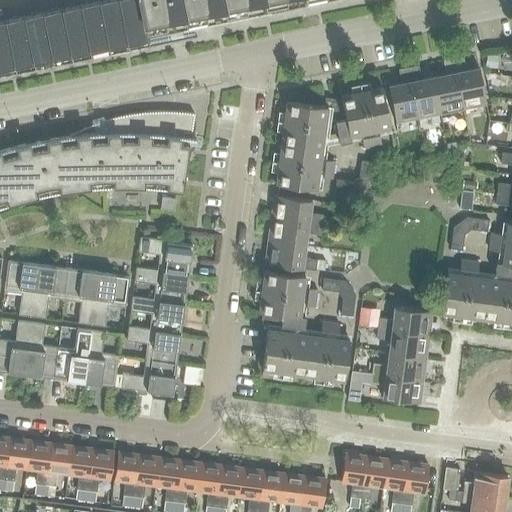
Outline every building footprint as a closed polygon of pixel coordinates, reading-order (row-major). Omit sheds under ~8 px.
[(118,0),(106,0),(99,1),(110,55),(128,52),(128,55),(129,54),(128,51),(129,51),(118,0)] [(147,48),(148,47),(137,0),(118,0),(129,51),(147,48),(147,51),(148,50),(147,48)] [(172,43),(197,38),(195,28),(333,0),(137,0),(148,47),(172,43)] [(81,5),(91,59),(109,55),(109,58),(110,58),(110,55),(99,1),(81,5)] [(81,5),(62,9),(73,63),(90,59),(91,62),(91,59),(81,5)] [(62,9),(43,13),(54,67),(71,63),(72,65),(72,63),(73,63),(62,9)] [(43,13),(24,17),(35,70),(52,67),(53,69),(54,69),(53,67),(54,67),(43,13)] [(24,17),(5,21),(16,74),(34,71),(34,73),(35,73),(34,71),(35,70),(24,17)] [(5,21),(0,21),(0,77),(15,75),(15,77),(16,77),(16,74),(5,21)] [(485,66),(497,67),(498,56),(487,55),(485,66)] [(486,104),(478,67),(466,70),(463,56),(453,58),(463,109),(486,104)] [(446,74),(433,76),(441,113),(463,109),(453,58),(443,60),(446,74)] [(418,65),(408,67),(418,118),(441,113),(433,76),(421,79),(418,65)] [(418,118),(408,67),(398,69),(401,83),(388,86),(395,123),(418,118)] [(382,87),(356,92),(364,132),(390,127),(382,87)] [(341,100),(331,102),(339,143),(351,141),(350,135),(364,132),(356,92),(340,95),(341,100)] [(327,106),(325,106),(286,101),(283,121),(324,127),(327,106)] [(0,206),(8,204),(21,200),(34,197),(47,194),(61,192),(74,189),(74,190),(88,188),(101,187),(115,187),(128,187),(142,187),(156,188),(169,189),(182,191),(194,113),(188,112),(176,111),(163,111),(157,111),(151,111),(140,112),(129,114),(119,116),(113,117),(103,120),(107,133),(86,134),(67,136),(13,147),(0,151),(0,206)] [(283,121),(281,142),(322,148),(324,127),(283,121)] [(381,143),(379,134),(370,136),(372,145),(381,143)] [(370,136),(361,138),(363,147),(372,145),(370,136)] [(322,148),(281,142),(278,163),(319,168),(322,148)] [(457,151),(456,146),(455,142),(446,144),(447,148),(448,153),(457,151)] [(511,153),(502,152),(500,163),(511,164),(511,153)] [(334,161),(325,160),(324,168),(333,170),(334,161)] [(361,160),(360,169),(372,170),(373,162),(361,160)] [(319,168),(278,163),(275,183),(316,189),(319,168)] [(333,170),(324,168),(322,177),(332,178),(333,170)] [(372,170),(360,169),(359,177),(371,178),(372,170)] [(359,177),(356,179),(363,189),(370,184),(371,178),(359,177)] [(344,180),(336,179),(335,191),(343,192),(344,180)] [(356,179),(352,181),(351,193),(356,194),(363,189),(356,179)] [(352,181),(344,180),(343,192),(351,193),(352,181)] [(477,182),(463,181),(462,188),(476,189),(477,182)] [(511,184),(498,182),(496,193),(511,195),(511,184)] [(461,196),(460,209),(468,209),(471,210),(473,192),(462,190),(461,196)] [(511,195),(496,193),(495,204),(511,205),(511,212),(511,216),(511,195)] [(309,213),(311,200),(274,195),(271,218),(322,225),(323,214),(309,213)] [(175,198),(162,196),(160,208),(174,210),(175,198)] [(460,222),(467,232),(470,229),(472,217),(467,217),(460,222)] [(470,229),(479,230),(480,219),(472,217),(470,229)] [(322,225),(271,218),(268,240),(305,245),(307,233),(320,235),(322,225)] [(488,220),(480,219),(479,230),(487,231),(488,220)] [(452,232),(464,234),(467,232),(460,222),(453,227),(452,232)] [(451,241),(463,242),(464,234),(452,232),(451,241)] [(492,232),(490,241),(499,242),(501,233),(492,232)] [(156,239),(140,237),(138,251),(159,254),(157,269),(157,270),(188,274),(192,244),(166,240),(167,239),(157,238),(156,239)] [(305,245),(268,240),(264,263),(316,270),(316,269),(317,260),(303,258),(305,245)] [(451,241),(450,249),(462,250),(463,242),(451,241)] [(490,241),(489,250),(498,251),(499,242),(490,241)] [(511,243),(504,243),(501,263),(496,262),(494,273),(511,275),(511,243)] [(8,260),(4,291),(21,293),(18,315),(31,316),(39,264),(8,260)] [(317,260),(316,269),(324,270),(325,261),(317,260)] [(461,260),(459,269),(468,270),(469,261),(461,260)] [(478,262),(469,261),(468,270),(477,271),(478,262)] [(39,264),(31,316),(45,318),(48,297),(64,299),(68,268),(39,264)] [(155,284),(153,299),(153,300),(184,304),(188,274),(157,270),(157,269),(136,267),(134,281),(155,284)] [(68,268),(64,299),(80,301),(78,322),(91,324),(98,272),(68,268)] [(264,270),(260,296),(301,301),(304,275),(264,270)] [(107,305),(124,307),(129,276),(98,272),(91,324),(104,326),(107,305)] [(441,313),(462,316),(468,275),(447,272),(441,313)] [(468,275),(462,316),(482,318),(488,278),(468,275)] [(331,279),(323,278),(322,290),(330,291),(331,279)] [(488,278),(482,318),(503,321),(508,280),(488,278)] [(331,279),(330,291),(338,292),(339,280),(331,279)] [(339,280),(338,292),(340,295),(350,287),(345,281),(339,280)] [(511,280),(508,280),(503,321),(511,322),(511,280)] [(350,287),(340,295),(342,298),(354,300),(355,294),(350,287)] [(317,289),(308,288),(307,297),(316,298),(317,289)] [(151,314),(149,329),(149,330),(180,334),(184,304),(153,300),(153,299),(132,296),(130,311),(151,314)] [(305,317),(304,316),(299,316),(301,301),(260,296),(258,312),(263,312),(262,323),(304,328),(305,317)] [(316,298),(307,297),(305,306),(314,307),(316,298)] [(354,300),(342,298),(341,306),(353,308),(354,300)] [(353,308),(341,306),(340,314),(352,316),(353,308)] [(432,312),(394,307),(392,320),(379,318),(377,328),(428,335),(432,312)] [(360,313),(359,324),(374,326),(375,315),(360,313)] [(0,339),(0,371),(24,375),(31,322),(17,320),(15,342),(0,339)] [(44,324),(31,322),(24,375),(54,379),(58,347),(41,345),(44,324)] [(321,322),(320,331),(329,332),(330,323),(321,322)] [(339,324),(330,323),(329,332),(338,333),(339,324)] [(147,343),(145,360),(176,364),(180,334),(149,330),(149,329),(128,326),(126,341),(147,343)] [(74,349),(58,347),(54,379),(83,383),(90,330),(77,328),(74,349)] [(267,328),(267,331),(262,369),(282,372),(288,331),(267,328)] [(428,335),(377,328),(376,338),(390,340),(388,352),(425,357),(428,335)] [(114,387),(114,386),(118,355),(101,353),(104,332),(90,330),(83,383),(114,387)] [(288,331),(282,372),(303,375),(308,334),(288,331)] [(308,334),(303,375),(323,378),(329,337),(308,334)] [(329,337),(323,378),(344,381),(349,339),(329,337)] [(425,357),(388,352),(386,365),(373,363),(371,373),(422,380),(425,357)] [(120,387),(114,386),(114,387),(136,390),(136,391),(146,393),(146,391),(172,394),(176,364),(145,360),(143,376),(122,373),(120,387)] [(185,366),(183,383),(199,386),(201,368),(185,366)] [(351,371),(350,380),(362,382),(370,383),(371,374),(351,371)] [(422,380),(371,373),(371,374),(370,383),(384,385),(382,398),(419,403),(422,380)] [(0,436),(0,480),(4,481),(9,438),(0,436)] [(9,438),(4,481),(12,482),(14,467),(27,468),(30,441),(9,438)] [(30,441),(27,468),(36,469),(34,485),(45,486),(51,443),(30,441)] [(51,443),(45,486),(54,487),(56,472),(68,473),(71,446),(51,443)] [(71,446),(68,473),(78,475),(76,490),(87,492),(92,449),(71,446)] [(92,449),(87,492),(95,493),(97,477),(110,479),(112,461),(113,451),(92,449)] [(116,462),(114,479),(124,481),(122,496),(133,498),(138,455),(117,452),(116,462)] [(343,462),(341,481),(351,482),(349,498),(360,499),(366,456),(344,453),(343,462)] [(138,455),(133,498),(142,499),(144,483),(156,485),(159,457),(138,455)] [(366,456),(360,499),(370,500),(372,485),(383,486),(386,459),(366,456)] [(159,457),(156,485),(165,486),(163,502),(174,503),(180,460),(159,457)] [(386,459),(383,486),(393,487),(390,503),(401,505),(407,462),(386,459)] [(180,460),(174,503),(183,504),(185,489),(197,490),(200,463),(180,460)] [(407,462),(401,505),(410,506),(412,490),(424,492),(427,475),(428,465),(407,462)] [(200,463),(197,490),(207,491),(205,507),(216,508),(221,465),(200,463)] [(221,465),(216,508),(225,510),(227,494),(238,495),(242,468),(221,465)] [(460,469),(445,467),(443,488),(449,489),(457,490),(457,488),(460,469)] [(242,468),(238,495),(248,497),(246,511),(257,511),(262,471),(242,468)] [(262,471),(257,511),(266,511),(268,499),(280,501),(283,473),(262,471)] [(474,471),(474,472),(473,482),(464,481),(463,491),(504,496),(504,492),(506,492),(509,476),(474,471)] [(283,473),(280,501),(290,502),(288,511),(299,511),(304,476),(283,473)] [(304,476),(299,511),(308,511),(310,505),(312,505),(322,506),(325,479),(304,476)] [(4,481),(3,490),(11,491),(12,482),(4,481)] [(34,485),(33,494),(44,496),(45,486),(34,485)] [(45,486),(44,496),(53,497),(54,487),(45,486)] [(449,489),(443,488),(442,489),(449,490),(448,499),(469,502),(469,504),(468,511),(503,511),(505,502),(503,501),(504,496),(463,491),(457,490),(449,489)] [(76,490),(74,500),(85,501),(87,492),(76,490)] [(87,492),(85,501),(94,502),(95,493),(87,492)] [(122,496),(121,506),(132,507),(133,498),(122,496)] [(133,498),(132,507),(141,508),(142,499),(133,498)] [(349,498),(348,508),(358,509),(360,499),(349,498)] [(163,502),(162,511),(170,511),(173,511),(174,503),(163,502)] [(174,503),(173,511),(182,511),(183,504),(174,503)] [(390,503),(389,511),(400,511),(401,505),(390,503)]
